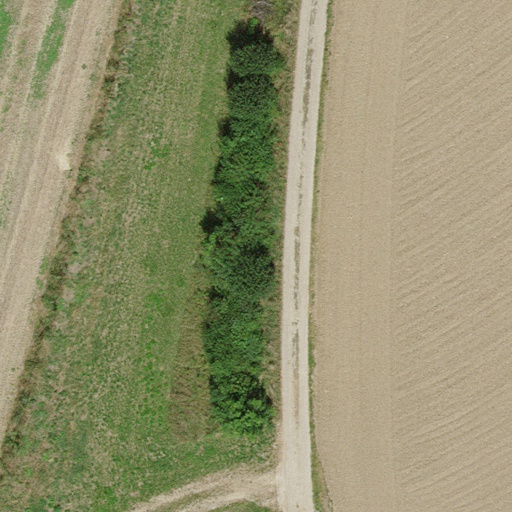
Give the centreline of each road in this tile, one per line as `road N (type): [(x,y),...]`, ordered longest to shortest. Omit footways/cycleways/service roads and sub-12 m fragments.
road 1 (track): [(309,0),(290,200),(292,511)]
road 2 (track): [(291,502),(254,488),(157,511)]
